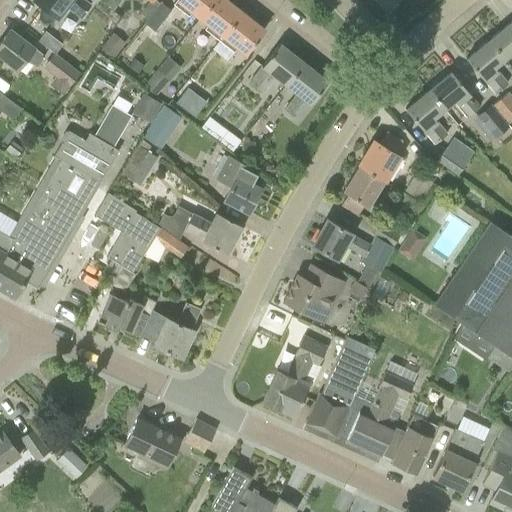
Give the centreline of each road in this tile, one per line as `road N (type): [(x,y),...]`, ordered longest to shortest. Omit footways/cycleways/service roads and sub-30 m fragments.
road 1 (residential): [(202,402),(311,176),(377,81)]
road 2 (residential): [(435,511),(202,402)]
road 3 (residential): [(202,402),(37,332)]
road 4 (residential): [(377,81),(272,0)]
